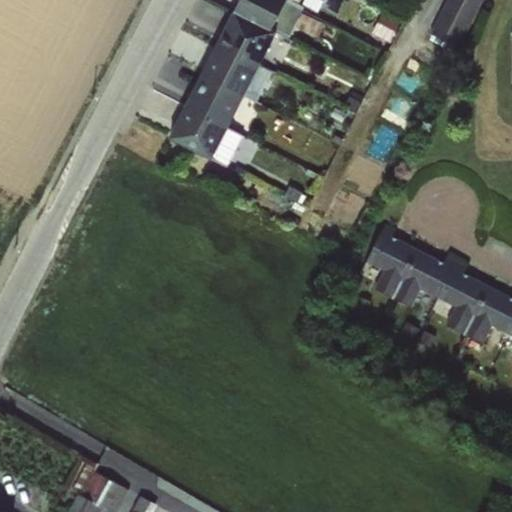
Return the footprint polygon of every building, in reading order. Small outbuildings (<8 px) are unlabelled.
[(271,22),(276,31),(287,35),(301,10),(298,5),(300,0),(238,0),(236,4),(271,22)] [(464,45),(486,0),(448,0),(434,30),(464,45)] [(271,22),(236,4),(220,36),(264,55),(276,31),(271,22)] [(206,63),(250,83),(264,55),(220,36),(206,63)] [(190,93),(234,114),(250,83),(206,63),(190,93)] [(234,114),(190,93),(168,137),(212,157),(234,114)] [(393,298),(417,251),(391,237),(395,231),(384,226),(365,263),(383,272),(375,289),(393,298)] [(417,251),(393,298),(411,308),(420,290),(438,299),(459,258),(449,253),(443,264),(417,251)] [(459,258),(438,299),(455,308),(446,324),(466,334),(488,287),(462,273),(468,263),(459,258)] [(511,299),(488,287),(466,334),(483,343),(491,327),(508,336),(511,329),(511,299)] [(119,511),(132,482),(91,466),(73,511),(119,511)] [(0,511),(46,511),(47,511),(0,489),(0,511)] [(150,511),(157,499),(142,492),(133,511),(150,511)]
